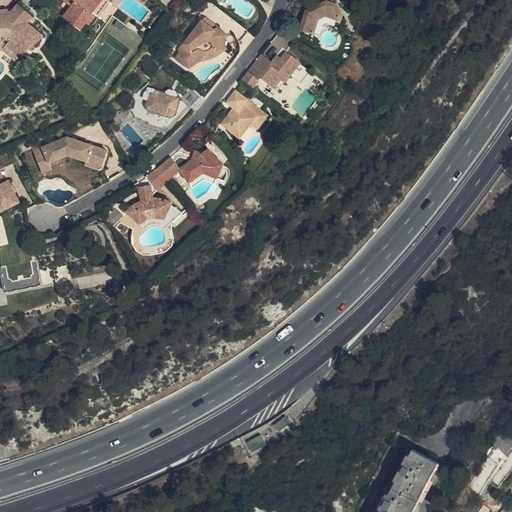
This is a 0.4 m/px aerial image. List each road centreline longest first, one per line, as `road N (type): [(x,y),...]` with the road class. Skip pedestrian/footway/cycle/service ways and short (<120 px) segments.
road 1 (motorway): [(511,83),(418,213),(308,327),(195,406),(103,450),(0,485)]
road 2 (motorway): [(16,511),(142,467),(276,389),(403,274),(511,128)]
road 3 (residential): [(282,0),(274,21),(164,151),(41,220)]
road 4 (unclassified): [(367,511),(410,433),(443,452)]
